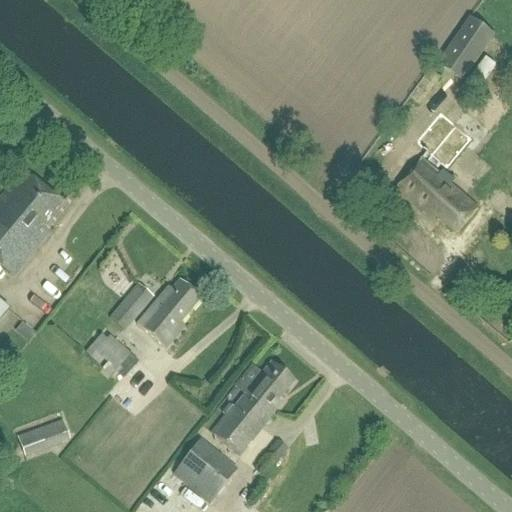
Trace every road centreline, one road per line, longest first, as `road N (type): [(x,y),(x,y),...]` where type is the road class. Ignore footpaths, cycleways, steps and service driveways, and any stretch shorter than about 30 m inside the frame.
road 1 (tertiary): [(511,511),(0,76)]
road 2 (unclassified): [(511,371),(79,0)]
